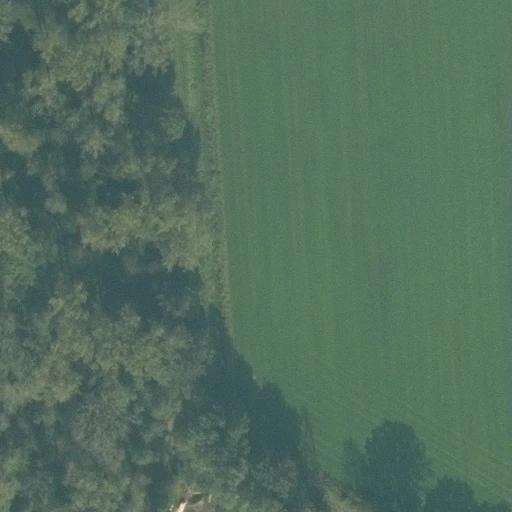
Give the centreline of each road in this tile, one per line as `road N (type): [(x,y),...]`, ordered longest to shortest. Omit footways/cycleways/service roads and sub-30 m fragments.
road 1 (track): [(185,421),(165,0)]
road 2 (track): [(141,511),(185,421),(345,511)]
road 3 (track): [(0,18),(171,116)]
